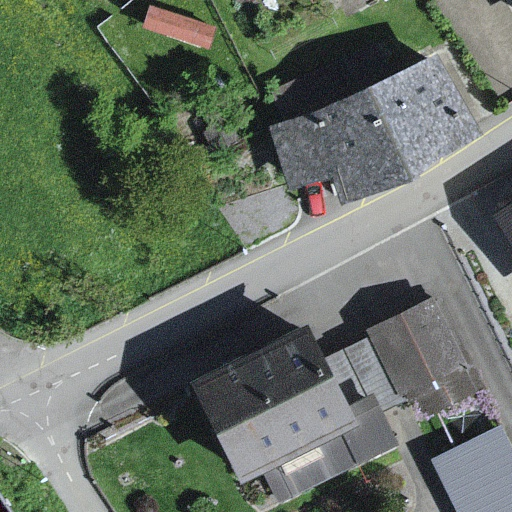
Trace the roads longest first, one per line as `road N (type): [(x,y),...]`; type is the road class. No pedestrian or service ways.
road 1 (residential): [(11,390),(511,155)]
road 2 (residential): [(90,511),(11,390)]
